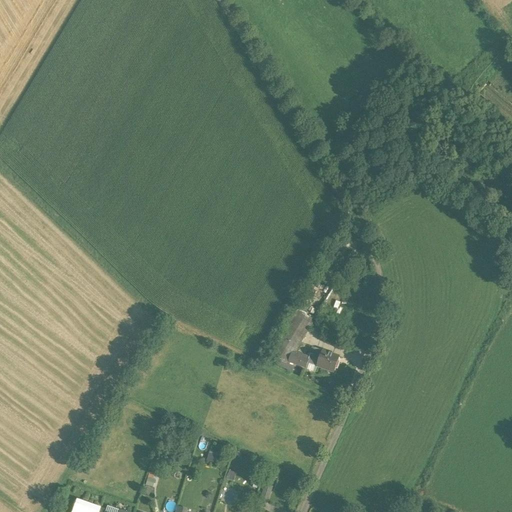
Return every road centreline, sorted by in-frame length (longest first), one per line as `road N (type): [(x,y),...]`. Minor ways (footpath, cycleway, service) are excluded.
road 1 (track): [(345,406),(161,319),(0,166)]
road 2 (track): [(376,258),(219,0)]
road 3 (residential): [(302,511),(383,303),(376,258)]
road 4 (track): [(161,319),(47,511)]
